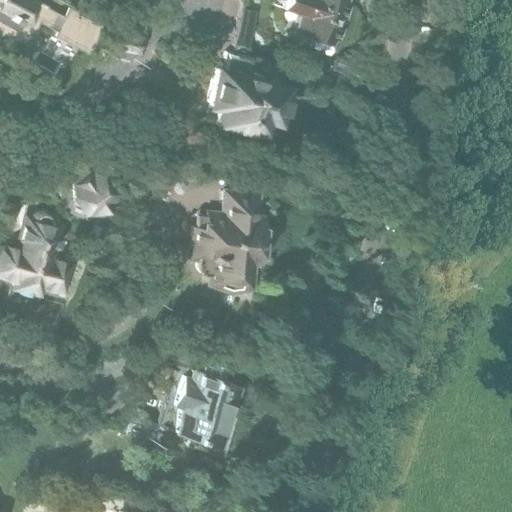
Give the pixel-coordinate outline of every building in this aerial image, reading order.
[(0,0),(0,30),(25,45),(38,22),(57,32),(65,16),(47,6),(47,5),(37,0),(0,0)] [(340,0),(280,0),(278,6),(297,12),(292,29),(327,40),(328,36),(333,33),(336,26),(333,21),(335,13),(340,11),(343,3),(340,0)] [(74,9),(60,36),(88,51),(102,24),(74,9)] [(109,45),(107,53),(130,58),(131,51),(138,52),(142,35),(107,27),(103,44),(109,45)] [(278,61),(242,54),(224,51),(220,68),(213,66),(202,118),(213,120),(217,125),(237,130),(243,126),(271,132),(275,114),(271,114),(278,79),(274,78),(278,61)] [(103,180),(86,173),(72,183),(74,201),(90,208),(104,198),(103,180)] [(197,227),(191,227),(189,254),(195,255),(194,263),(195,269),(199,273),(204,274),(210,275),(210,279),(216,279),(221,284),(227,286),(234,285),(239,281),(246,282),(248,259),(255,260),(258,219),(252,218),(254,193),(222,190),(220,215),(199,214),(197,227)] [(32,214),(30,219),(24,217),(16,248),(0,244),(0,272),(10,276),(8,283),(35,291),(37,283),(60,289),(67,262),(47,256),(55,226),(49,224),(49,219),(46,214),(42,212),(37,212),(32,214)] [(157,410),(175,416),(171,429),(213,443),(232,382),(195,371),(193,377),(170,369),(157,410)]
